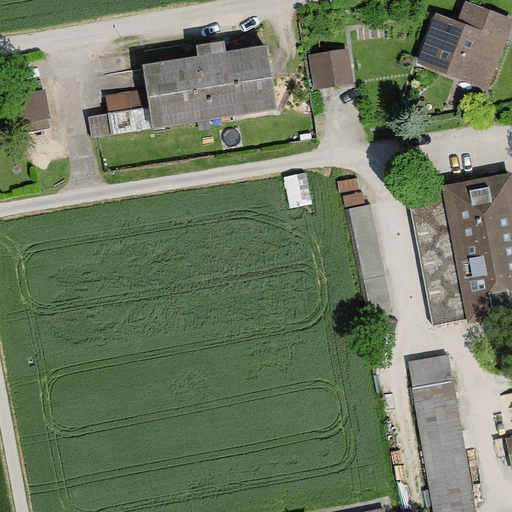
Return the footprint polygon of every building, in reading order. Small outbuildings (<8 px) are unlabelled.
[(455,75),(479,84),(485,68),(492,70),(510,23),(483,12),(485,8),(478,6),(476,10),(466,6),(460,21),(464,23),(463,28),(438,19),(422,62),(455,75)] [(88,117),(91,138),(276,109),(267,49),(225,56),(224,44),(197,48),(199,60),(144,69),(150,107),(88,117)] [(346,52),(314,57),(319,87),(351,82),(346,52)] [(41,81),(11,86),(21,135),(50,129),(41,81)] [(408,198),(432,326),(511,310),(511,197),(508,179),(408,198)] [(329,299),(311,204),(16,260),(34,355),(329,299)] [(345,210),(371,337),(384,335),(391,303),(371,204),(345,210)] [(408,362),(434,511),(475,511),(455,393),(444,395),(442,382),(452,381),(448,355),(408,362)]
